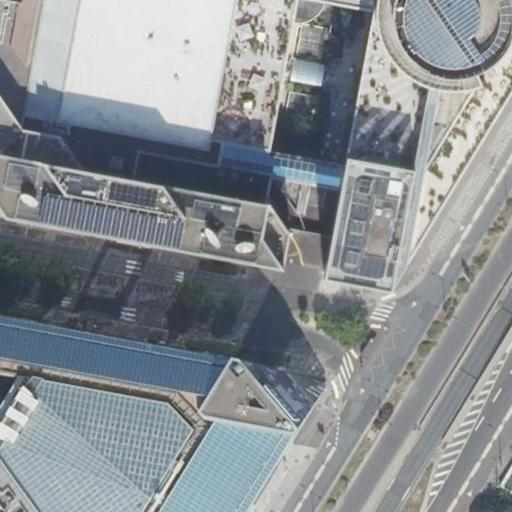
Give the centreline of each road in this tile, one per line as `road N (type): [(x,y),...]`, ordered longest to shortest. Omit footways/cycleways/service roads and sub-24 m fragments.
road 1 (primary): [(511,243),(346,511)]
road 2 (residential): [(266,293),(0,244)]
road 3 (residential): [(0,289),(255,335)]
road 4 (residential): [(511,173),(424,317)]
road 5 (residential): [(424,317),(266,293)]
road 6 (residential): [(255,335),(331,353),(362,417)]
road 7 (primary): [(438,511),(511,387)]
